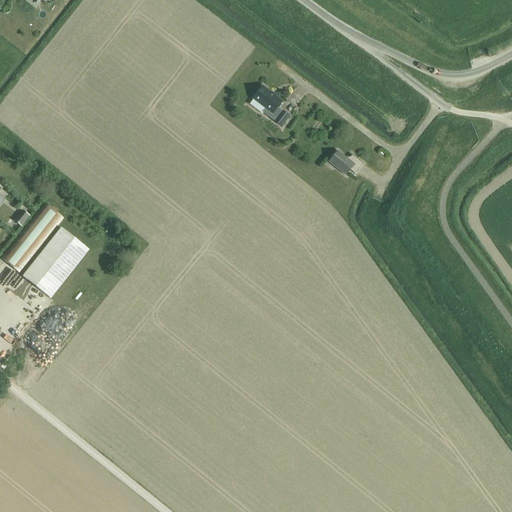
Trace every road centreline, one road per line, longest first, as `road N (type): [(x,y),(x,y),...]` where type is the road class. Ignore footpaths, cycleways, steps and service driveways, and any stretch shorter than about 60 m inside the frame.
road 1 (unknown): [(282,63),(392,151),(408,146),(442,105)]
road 2 (unclassified): [(507,119),(447,109),(344,30)]
road 3 (unclassified): [(344,30),(443,75),(465,76),(511,53)]
